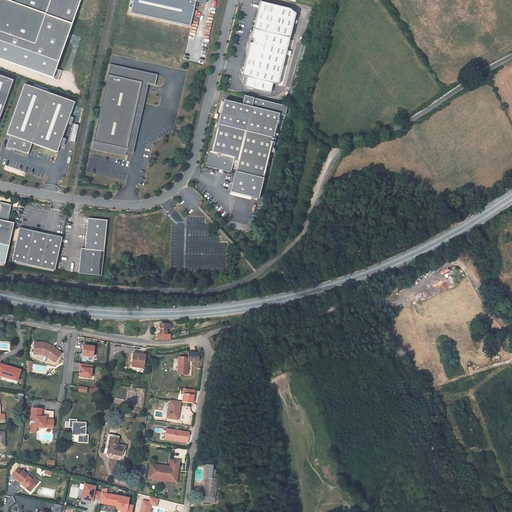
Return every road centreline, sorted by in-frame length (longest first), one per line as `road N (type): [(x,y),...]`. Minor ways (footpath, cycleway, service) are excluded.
road 1 (unclassified): [(0,276),(117,289),(232,286),(297,238),(341,150),(511,56)]
road 2 (residential): [(231,0),(194,161),(162,198),(78,201),(0,186)]
road 3 (residential): [(185,511),(206,345),(0,314)]
road 4 (unknown): [(270,0),(304,10),(282,87),(262,91)]
